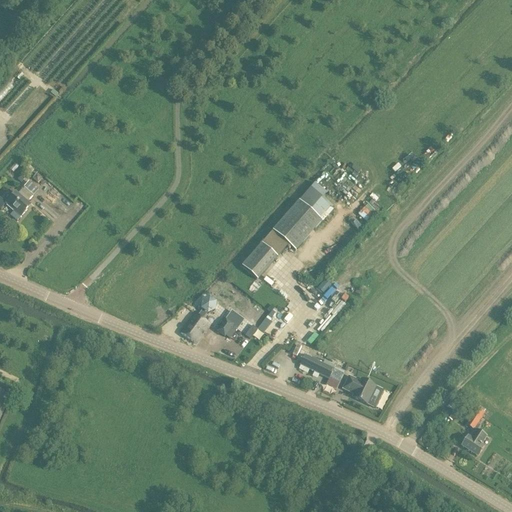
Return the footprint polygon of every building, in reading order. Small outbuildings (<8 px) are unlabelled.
[(0,89),(0,99),(14,87),(9,81),(0,89)] [(50,94),(55,98),(59,94),(54,90),(50,94)] [(29,202),(37,192),(28,183),(17,196),(15,194),(6,205),(21,217),(30,207),(25,203),(27,200),(29,202)] [(313,183),(261,243),(241,267),(257,280),(287,245),(295,251),(320,221),(309,211),(324,193),(313,183)] [(215,303),(210,300),(202,303),(202,311),(197,317),(194,315),(180,333),(195,345),(209,326),(202,321),(206,314),(207,315),(214,312),(215,303)] [(266,319),(258,330),(263,334),(272,323),(266,319)] [(274,319),(265,333),(275,339),(284,326),(274,319)] [(217,332),(225,338),(225,337),(230,340),(237,330),(232,327),(233,326),(226,320),(217,332)] [(252,326),(245,336),(250,340),(257,330),(252,326)] [(344,375),(305,357),(300,366),(330,380),(340,385),(344,375)] [(353,398),(367,405),(376,388),(361,381),(360,383),(349,378),(344,390),(354,395),(353,398)] [(0,420),(10,397),(0,392),(0,420)] [(454,409),(462,399),(456,394),(448,404),(454,409)] [(480,406),(477,411),(467,427),(474,431),(484,415),(483,414),(486,410),(480,406)] [(482,446),(486,439),(477,433),(472,440),(469,438),(462,448),(478,458),(484,448),(482,446)]
